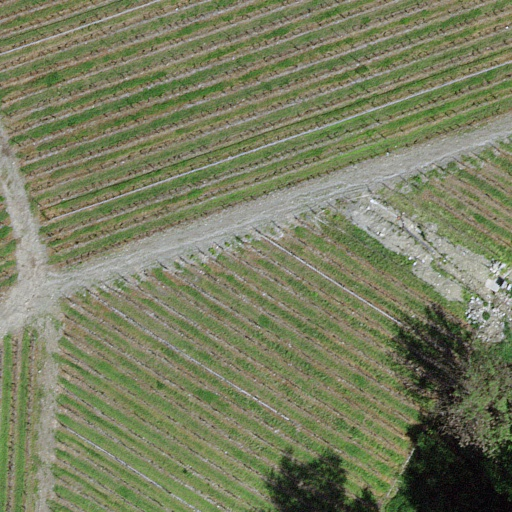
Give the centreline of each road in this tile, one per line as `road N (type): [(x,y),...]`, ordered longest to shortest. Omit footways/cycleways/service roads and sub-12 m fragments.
road 1 (track): [(511,129),(0,320)]
road 2 (track): [(0,173),(22,229),(19,511)]
